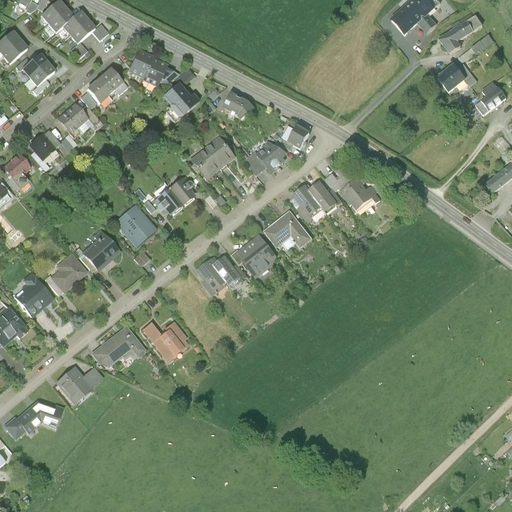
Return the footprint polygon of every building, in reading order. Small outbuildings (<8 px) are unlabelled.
[(33,0),(18,0),(14,8),(26,14),(33,0)] [(48,25),(68,8),(60,0),(58,0),(40,15),(48,25)] [(410,0),(389,19),(404,36),(416,25),(426,36),(437,26),(427,15),(435,8),(426,0),(410,0)] [(440,3),(437,0),(426,0),(435,8),(440,3)] [(75,17),(68,8),(48,25),(55,33),(62,27),(75,17)] [(75,17),(62,27),(70,37),(90,20),(82,11),(75,17)] [(482,26),(476,15),(437,40),(450,53),(462,47),(459,41),(482,26)] [(90,20),(70,37),(77,45),(97,29),(90,20)] [(0,40),(0,52),(2,55),(20,40),(12,31),(0,40)] [(2,55),(10,65),(28,50),(20,40),(2,55)] [(142,79),(153,57),(139,51),(129,73),(142,79)] [(48,62),(40,53),(22,69),(29,78),(48,62)] [(157,89),(169,65),(153,57),(142,79),(141,82),(157,89)] [(56,72),(48,62),(29,78),(38,88),(56,72)] [(454,63),(436,77),(449,93),(464,81),(466,79),(458,69),(454,63)] [(477,82),(464,65),(458,69),(466,79),(464,81),(470,88),(477,82)] [(113,67),(100,77),(115,96),(128,85),(113,67)] [(100,77),(87,88),(102,107),(115,96),(100,77)] [(200,101),(181,80),(164,96),(182,117),(200,101)] [(250,101),(232,92),(223,109),(239,117),(244,122),(257,109),(250,101)] [(480,103),(488,114),(503,103),(495,93),(480,103)] [(94,126),(75,104),(57,120),(76,142),(94,126)] [(313,132),(300,124),(289,143),(302,151),(313,132)] [(57,148),(45,134),(28,148),(40,162),(57,148)] [(61,144),(69,153),(76,146),(68,137),(61,144)] [(224,137),(207,150),(223,171),(240,159),(224,137)] [(511,150),(501,138),(493,145),(503,156),(511,150)] [(291,159),(279,142),(259,157),(267,169),(271,174),(291,159)] [(207,150),(190,162),(206,183),(223,171),(207,150)] [(259,157),(256,153),(244,162),(256,177),(267,169),(259,157)] [(37,176),(24,161),(5,177),(18,192),(37,176)] [(511,163),(484,185),(493,197),(511,181),(511,163)] [(368,184),(343,168),(325,182),(355,217),(374,202),(377,206),(382,203),(368,184)] [(180,179),(166,190),(182,210),(195,199),(180,179)] [(322,180),(310,190),(325,209),(329,214),(341,204),(322,180)] [(0,210),(12,200),(0,185),(0,210)] [(311,220),(325,209),(310,190),(306,186),(292,197),(311,220)] [(166,190),(153,200),(169,220),(182,210),(166,190)] [(218,206),(210,197),(205,201),(213,210),(218,206)] [(155,212),(147,203),(143,206),(151,216),(155,212)] [(158,230),(136,204),(114,223),(136,248),(158,230)] [(315,241),(291,211),(264,232),(278,250),(291,240),(301,252),(315,241)] [(122,254),(103,232),(79,252),(97,274),(122,254)] [(281,262),(260,235),(238,253),(246,264),(258,280),(281,262)] [(363,242),(366,247),(371,243),(367,238),(363,242)] [(150,262),(143,253),(134,260),(141,269),(150,262)] [(238,253),(231,258),(239,269),(246,264),(238,253)] [(89,276),(71,254),(54,267),(59,273),(49,281),(61,298),(89,276)] [(247,284),(225,257),(214,266),(211,261),(199,271),(208,282),(218,295),(230,286),(235,293),(247,284)] [(21,282),(27,289),(13,300),(31,322),(55,301),(32,273),(21,282)] [(218,295),(208,282),(202,287),(212,300),(218,295)] [(27,329),(9,309),(0,316),(0,343),(5,349),(27,329)] [(192,346),(175,326),(163,336),(153,323),(141,332),(168,365),(192,346)] [(147,352),(127,327),(92,355),(107,373),(127,357),(133,364),(147,352)] [(107,382),(95,368),(83,377),(75,367),(53,384),(73,409),(107,382)] [(31,439),(40,429),(39,404),(16,421),(28,434),(31,439)] [(64,411),(39,404),(40,429),(56,433),(64,411)] [(28,434),(16,421),(14,418),(2,428),(16,444),(28,434)]
